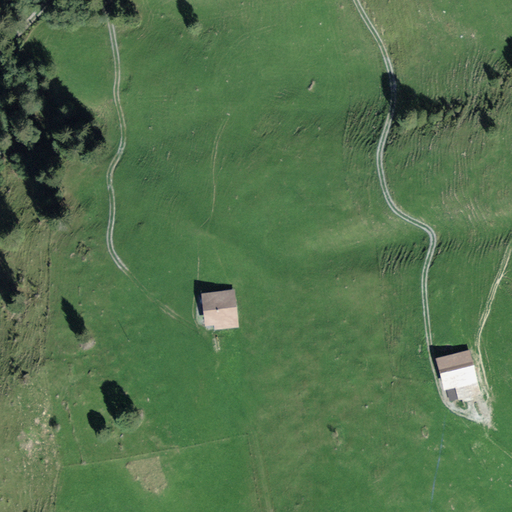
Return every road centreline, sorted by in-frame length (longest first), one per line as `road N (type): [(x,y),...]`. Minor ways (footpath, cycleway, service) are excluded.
road 1 (track): [(355,0),(392,80),(380,147),(388,197),(433,235),(424,306),(447,402),(473,417),(488,411),(478,336),(511,244)]
road 2 (track): [(201,330),(169,311),(111,248),(109,176),(124,134),(106,0)]
